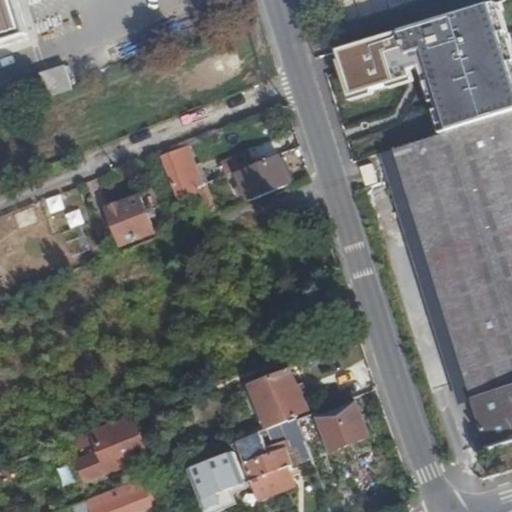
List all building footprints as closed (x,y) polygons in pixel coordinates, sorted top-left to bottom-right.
[(0,0),(0,42),(29,34),(18,0),(0,0)] [(45,69),(49,94),(75,90),(71,65),(45,69)] [(372,88),(365,67),(352,71),(359,92),(372,88)] [(511,101),(504,74),(383,113),(474,402),(489,447),(511,439),(511,101)] [(192,190),(196,188),(201,186),(187,150),(164,159),(180,201),(189,197),(193,196),(192,190)] [(224,165),(228,175),(249,167),(245,157),(224,165)] [(281,159),(238,177),(241,186),(245,194),(248,200),(292,183),(281,159)] [(216,214),(204,184),(201,186),(196,188),(207,217),(216,214)] [(245,194),(241,186),(233,189),(237,197),(245,194)] [(207,217),(196,188),(192,190),(193,196),(189,197),(199,221),(207,217)] [(143,197),(109,209),(123,246),(156,233),(143,197)] [(255,395),(268,428),(276,424),(290,419),(288,415),(305,408),(290,371),(252,385),(256,394),(255,395)] [(356,403),(321,417),(334,453),(370,438),(356,403)] [(313,460),(334,453),(321,417),(317,408),(296,417),(313,460)] [(194,412),(171,421),(175,432),(198,424),(194,412)] [(136,418),(95,435),(101,450),(78,460),(85,480),(150,455),(136,418)] [(285,447),(276,424),(268,428),(260,431),(235,441),(251,482),(279,471),(272,453),(285,447)] [(285,447),(272,453),(279,471),(292,465),(285,447)] [(236,454),(190,472),(194,482),(240,465),(236,454)] [(240,465),(194,482),(201,501),(247,483),(240,465)] [(144,477),(127,483),(132,499),(150,493),(144,477)] [(132,499),(127,483),(105,492),(112,511),(138,511),(157,505),(152,492),(150,493),(132,499)] [(105,511),(99,494),(85,500),(89,511),(105,511)] [(89,511),(85,500),(54,511),(89,511)]
